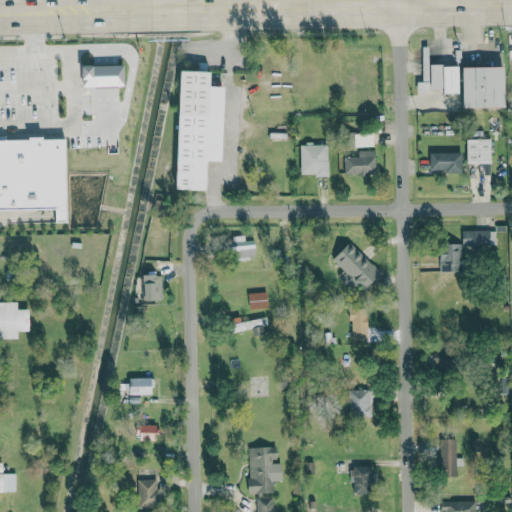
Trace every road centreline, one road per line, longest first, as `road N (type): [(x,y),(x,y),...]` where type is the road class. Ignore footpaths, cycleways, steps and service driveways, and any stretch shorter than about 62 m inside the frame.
road 1 (residential): [(407,511),(395,4)]
road 2 (residential): [(194,217),(208,210),(511,205)]
road 3 (secondary): [(201,6),(511,0)]
road 4 (residential): [(193,511),(186,239),(194,217)]
